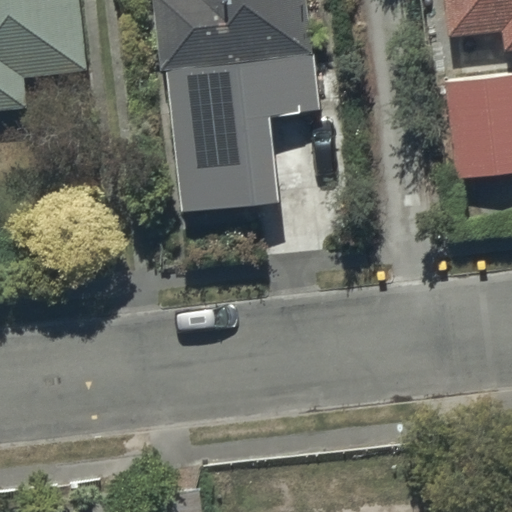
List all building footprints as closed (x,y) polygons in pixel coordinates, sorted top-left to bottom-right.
[(0,0),(0,100),(32,97),(29,65),(90,60),(84,0),(0,0)] [(162,0),(185,199),(281,188),(271,104),(324,98),(312,0),(162,0)] [(511,0),(446,0),(449,25),(502,20),(503,39),(511,38),(511,0)] [(511,171),(511,74),(445,81),(455,177),(511,171)] [(154,484),(155,511),(210,511),(209,481),(154,484)]
